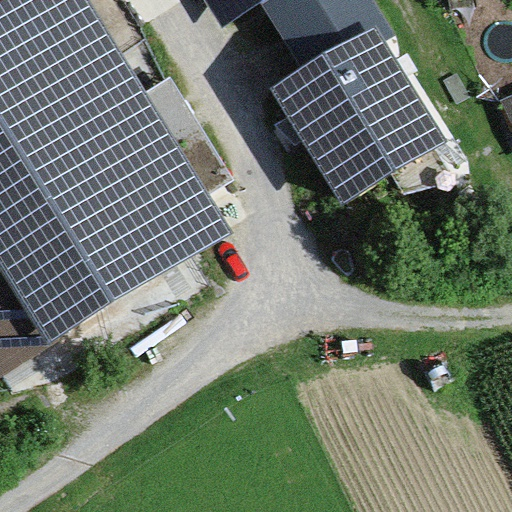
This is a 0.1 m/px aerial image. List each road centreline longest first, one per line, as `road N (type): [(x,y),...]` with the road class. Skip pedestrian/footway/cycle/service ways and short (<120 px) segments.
road 1 (track): [(511,333),(309,303),(0,508)]
road 2 (track): [(309,303),(142,0)]
